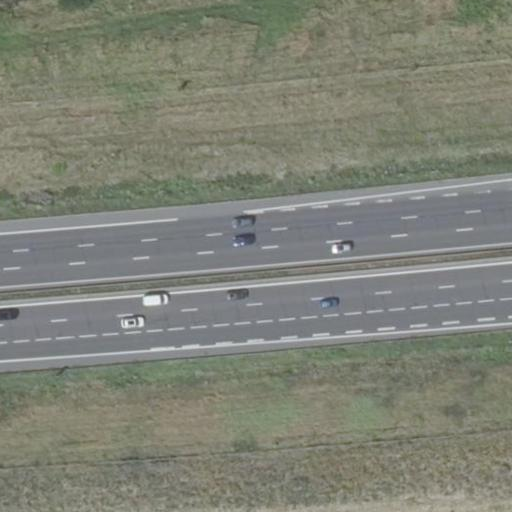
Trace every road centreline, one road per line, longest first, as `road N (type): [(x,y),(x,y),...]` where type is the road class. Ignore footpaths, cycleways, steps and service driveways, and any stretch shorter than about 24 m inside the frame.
road 1 (motorway): [(511,107),(0,186)]
road 2 (motorway): [(511,212),(0,260)]
road 3 (motorway): [(0,332),(511,287)]
road 4 (motorway): [(0,415),(511,430)]
